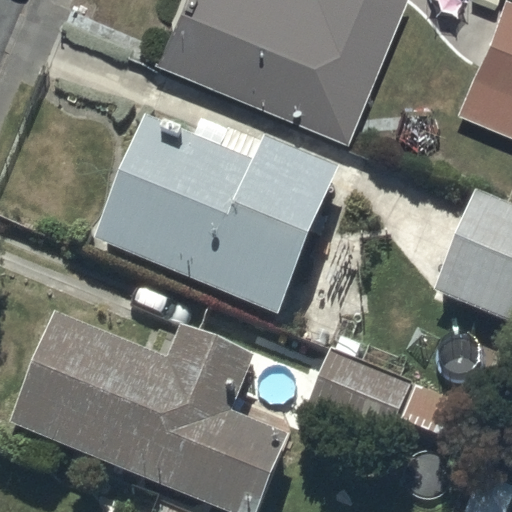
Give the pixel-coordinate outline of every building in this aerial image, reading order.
[(180,0),(153,65),(345,146),(407,1),(404,0),(180,0)] [(511,5),(504,2),(455,117),(511,141),(511,5)] [(143,140),(91,261),(277,339),(339,189),(225,142),(213,169),(143,140)] [(511,229),(473,214),(432,312),(511,344),(511,229)] [(56,339),(8,448),(161,511),(266,511),(288,459),(231,435),(253,380),(238,374),(241,368),(198,350),(195,358),(178,351),(164,383),(56,339)] [(331,365),(302,435),(379,467),(389,444),(436,464),(452,427),(411,410),(416,400),(331,365)] [(508,511),(511,503),(511,462),(489,455),(469,511),(508,511)]
